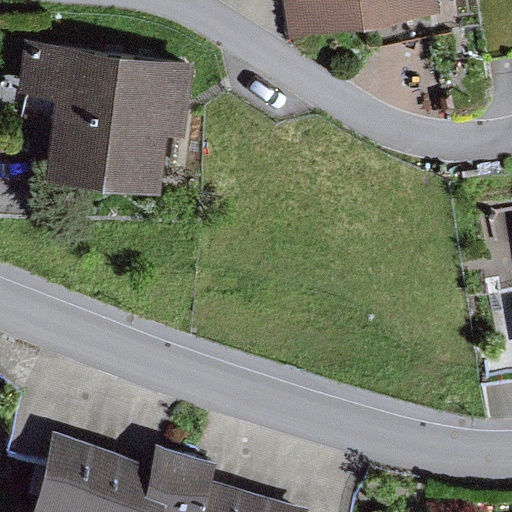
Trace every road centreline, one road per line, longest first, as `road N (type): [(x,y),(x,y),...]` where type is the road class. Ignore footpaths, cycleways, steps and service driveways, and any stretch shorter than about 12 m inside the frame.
road 1 (tertiary): [(0,301),(415,436),(511,450)]
road 2 (residential): [(168,0),(388,123),(511,146)]
